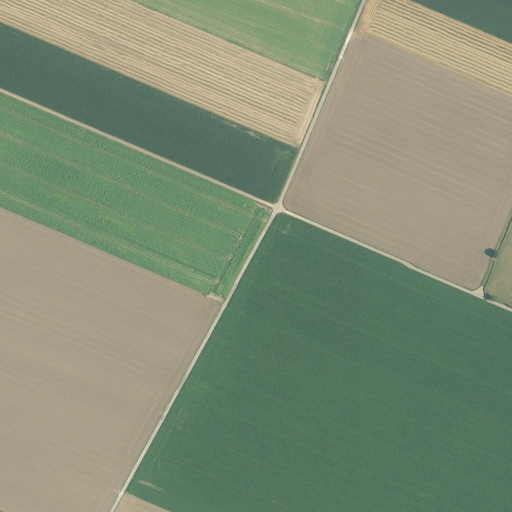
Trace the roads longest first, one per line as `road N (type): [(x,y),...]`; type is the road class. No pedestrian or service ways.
road 1 (track): [(112,511),(277,208)]
road 2 (track): [(0,90),(277,208)]
road 3 (track): [(277,208),(511,309)]
road 4 (track): [(277,208),(364,0)]
